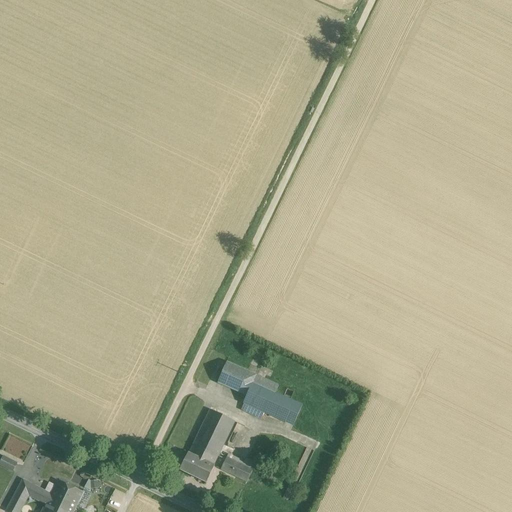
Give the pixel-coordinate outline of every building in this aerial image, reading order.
[(257,375),(228,361),(217,383),(247,398),(253,384),(257,375)] [(278,386),(257,375),(253,384),(274,394),(278,386)] [(274,394),(253,384),(247,398),(243,404),(263,414),(290,427),(300,407),(274,394)] [(263,414),(243,404),(241,410),(261,419),(263,414)] [(209,409),(188,452),(215,465),(235,422),(209,409)] [(215,465),(188,452),(180,470),(206,483),(215,465)] [(256,463),(245,458),(244,461),(228,454),(227,457),(253,469),(256,463)] [(17,464),(3,457),(0,463),(0,464),(13,471),(17,464)] [(253,469),(227,457),(220,470),(246,482),(253,469)] [(23,480),(7,511),(9,511),(19,511),(29,495),(19,489),(23,480)] [(45,492),(23,480),(19,489),(29,495),(45,503),(44,506),(46,507),(50,498),(51,495),(45,492)] [(50,498),(74,509),(76,506),(82,493),(58,481),(56,486),(51,495),(50,498)] [(49,483),(45,492),(51,495),(56,486),(49,483)] [(6,492),(1,503),(6,506),(12,495),(6,492)] [(89,497),(82,493),(76,506),(83,509),(89,497)] [(73,511),(74,509),(50,498),(46,507),(43,511),(73,511)]
